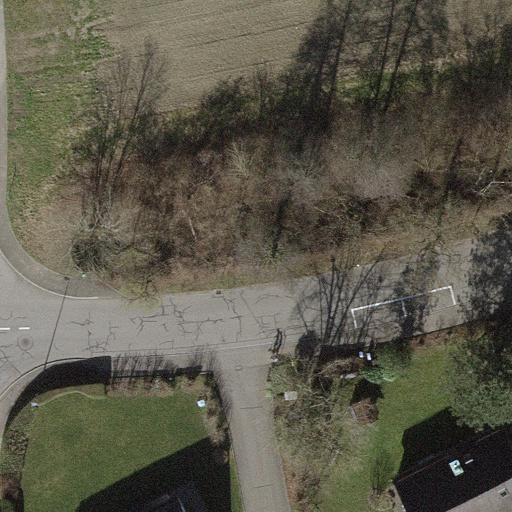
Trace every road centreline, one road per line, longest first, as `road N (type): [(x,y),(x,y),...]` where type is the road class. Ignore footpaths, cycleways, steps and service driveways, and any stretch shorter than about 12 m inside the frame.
road 1 (residential): [(241,322),(396,295),(511,264)]
road 2 (residential): [(0,335),(241,322)]
road 3 (residential): [(272,511),(241,322)]
